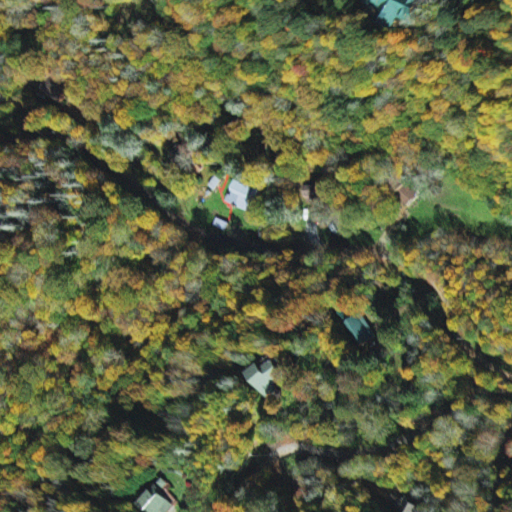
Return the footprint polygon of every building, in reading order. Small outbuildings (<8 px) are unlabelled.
[(370,0),(369,3),(391,12),(386,24),(404,31),(410,17),(416,20),(425,0),(370,0)] [(73,85),(52,77),(46,94),(66,102),(73,85)] [(247,213),(258,190),(240,182),(230,204),(247,213)] [(252,374),(265,393),(288,378),(278,363),(269,369),(266,365),(252,374)] [(147,511),(168,511),(177,503),(159,486),(140,505),(147,511)]
